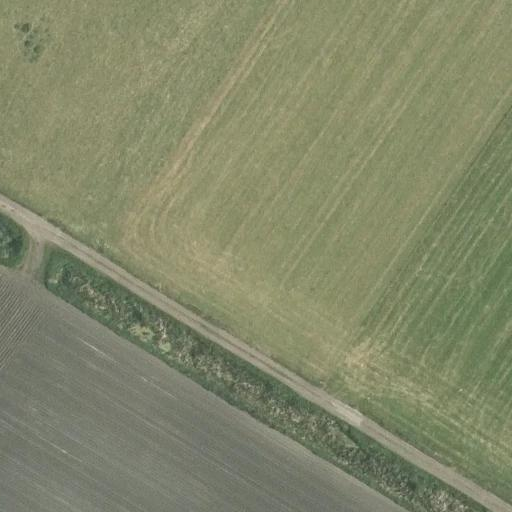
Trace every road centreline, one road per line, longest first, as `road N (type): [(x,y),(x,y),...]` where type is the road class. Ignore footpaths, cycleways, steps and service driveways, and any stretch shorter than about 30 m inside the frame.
road 1 (track): [(0,203),(511,508)]
road 2 (track): [(14,279),(393,511)]
